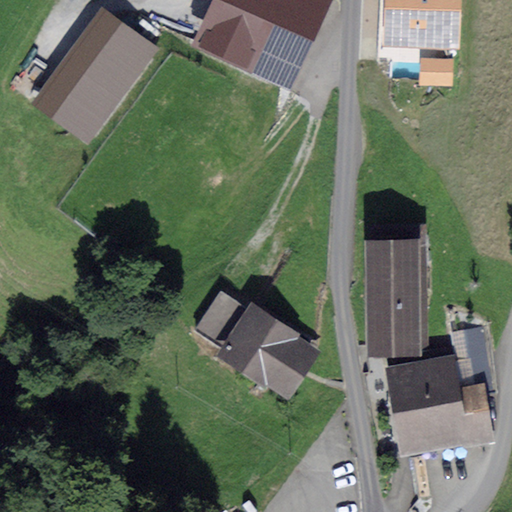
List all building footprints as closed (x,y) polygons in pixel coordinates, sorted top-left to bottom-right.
[(398,0),(397,38),(450,40),(451,0),(398,0)] [(84,45),(66,69),(90,87),(109,63),(84,45)] [(420,55),(419,83),(454,85),(455,57),(420,55)] [(423,227),(372,228),(374,346),(412,346),(412,302),(424,302),(423,227)] [(195,329),(285,389),(310,352),(221,292),(195,329)] [(395,361),(409,440),(459,431),(448,369),(422,373),(420,357),(395,361)] [(473,416),(462,418),(466,443),(487,439),(479,394),(470,395),(473,416)]
